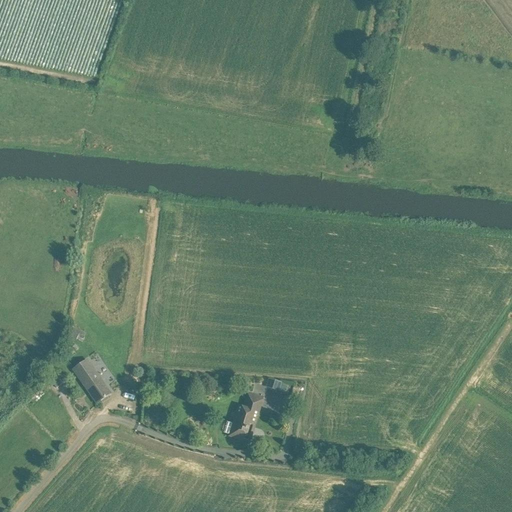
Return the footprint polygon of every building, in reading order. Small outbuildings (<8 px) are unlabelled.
[(82,343),(87,331),(74,325),(68,342),(74,345),(76,341),(82,343)] [(91,395),(97,403),(111,394),(87,360),(74,370),(88,391),(89,390),(92,394),(91,395)] [(59,371),(49,379),(57,388),(66,381),(59,371)] [(269,379),(268,381),(266,388),(279,392),(281,383),(269,379)] [(240,407),(231,435),(250,441),(264,397),(247,392),(243,408),(240,407)]
